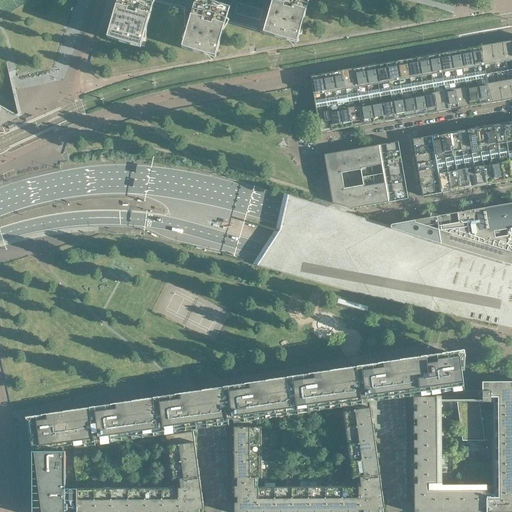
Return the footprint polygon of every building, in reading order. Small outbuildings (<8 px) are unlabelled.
[(70,0),(65,17),(48,67),(17,74),(17,76),(50,69),(73,0),(70,0)] [(148,27),(155,2),(155,0),(118,0),(116,10),(110,30),(109,33),(108,35),(108,38),(108,39),(118,42),(129,45),(141,48),(143,43),(144,40),(146,40),(147,37),(147,28),(148,27)] [(224,30),(230,20),(227,19),(230,6),(214,1),(209,0),(195,0),(192,15),(188,15),(188,14),(187,15),(188,27),(183,36),(182,38),(184,40),(182,48),(193,52),(205,55),(213,57),(215,58),(216,58),(216,56),(224,30)] [(303,23),(309,0),(273,0),(273,1),(270,1),(270,0),(269,0),(269,13),(264,30),(263,33),(263,34),(264,34),(274,37),(285,41),(294,43),(296,43),(297,43),(297,42),(298,38),(299,35),(303,23)] [(441,16),(303,41),(298,42),(297,42),(297,43),(296,43),(294,43),(296,45),(395,27),(451,17),(452,14),(420,5),(419,7),(441,14),(441,16)] [(107,33),(109,33),(110,30),(98,33),(87,70),(99,79),(121,75),(179,65),(211,59),(209,58),(99,76),(90,69),(99,35),(107,33)] [(511,99),(511,40),(481,46),(486,74),(491,103),(511,99)] [(291,43),(255,49),(256,52),(292,45),(291,43)] [(486,74),(481,46),(470,48),(475,76),(486,74)] [(475,76),(470,48),(460,50),(465,78),(475,76)] [(217,56),(216,56),(216,58),(215,58),(213,57),(214,59),(249,53),(248,50),(217,56)] [(465,78),(460,50),(449,52),(454,80),(465,78)] [(454,80),(449,52),(439,53),(444,82),(454,80)] [(444,82),(439,53),(428,55),(433,84),(444,82)] [(433,84),(428,55),(417,57),(422,86),(433,84)] [(422,86),(417,57),(407,59),(412,88),(422,86)] [(412,88),(407,59),(396,61),(401,89),(412,88)] [(401,89),(396,61),(385,63),(390,91),(401,89)] [(390,91),(385,63),(375,65),(380,93),(390,91)] [(380,93),(375,65),(364,66),(369,95),(380,93)] [(369,95),(364,66),(353,68),(358,97),(369,95)] [(358,97),(353,68),(343,70),(348,99),(358,97)] [(348,99),(343,70),(332,72),(337,101),(348,99)] [(337,101),(332,72),(321,74),(326,102),(337,101)] [(326,102),(321,74),(310,76),(315,104),(326,102)] [(491,103),(486,74),(475,76),(480,105),(491,103)] [(480,105),(475,76),(465,78),(470,107),(480,105)] [(470,107),(465,78),(454,80),(459,109),(470,107)] [(459,109),(454,80),(444,82),(449,110),(459,109)] [(449,110),(444,82),(433,84),(438,112),(449,110)] [(438,112),(433,84),(422,86),(427,114),(438,112)] [(427,114),(422,86),(412,88),(417,116),(427,114)] [(140,115),(143,117),(296,90),(287,137),(283,140),(288,144),(299,87),(287,89),(287,90),(284,90),(284,89),(282,90),(282,91),(277,92),(277,91),(250,96),(172,110),(140,115)] [(417,116),(412,88),(401,89),(406,118),(417,116)] [(406,118),(401,89),(390,91),(395,120),(406,118)] [(395,120),(390,91),(380,93),(385,122),(395,120)] [(385,122),(380,93),(369,95),(374,124),(385,122)] [(374,124),(369,95),(358,97),(363,125),(374,124)] [(363,125),(358,97),(348,99),(353,127),(363,125)] [(353,127),(348,99),(337,101),(342,129),(353,127)] [(342,129),(337,101),(326,102),(332,131),(342,129)] [(332,131),(326,102),(315,104),(320,133),(332,131)] [(63,154),(65,153),(69,143),(79,140),(137,119),(135,117),(110,126),(77,138),(77,139),(75,140),(74,139),(67,142),(63,154)] [(511,121),(503,123),(508,152),(511,175),(511,121)] [(508,152),(503,123),(494,125),(499,153),(508,152)] [(499,153),(494,125),(485,126),(490,155),(499,153)] [(490,155),(485,126),(476,128),(481,157),(490,155)] [(481,157),(476,128),(467,130),(472,158),(481,157)] [(472,158),(467,130),(459,131),(464,160),(472,158)] [(464,160),(459,131),(450,133),(455,161),(464,160)] [(455,161),(450,133),(441,134),(446,163),(455,161)] [(446,163),(441,134),(432,136),(433,144),(435,152),(436,160),(437,164),(446,163)] [(433,144),(432,136),(413,139),(414,147),(433,144)] [(399,150),(398,142),(379,145),(380,153),(399,150)] [(435,152),(433,144),(414,147),(415,155),(435,152)] [(316,191),(317,190),(313,185),(281,150),(277,145),(276,146),(316,191)] [(384,178),(383,170),(381,161),(380,153),(379,145),(324,155),(333,203),(352,209),(389,202),(387,194),(386,186),(384,178)] [(401,158),(399,150),(380,153),(381,161),(401,158)] [(436,160),(435,152),(415,155),(417,164),(436,160)] [(511,180),(511,175),(508,152),(499,153),(504,182),(511,180)] [(504,182),(499,153),(490,155),(495,184),(504,182)] [(495,184),(490,155),(481,157),(486,185),(495,184)] [(486,185),(481,157),(472,158),(477,187),(486,185)] [(60,162),(59,165),(120,160),(175,165),(212,173),(212,172),(212,170),(175,163),(120,158),(68,162),(60,162)] [(402,166),(401,158),(381,161),(383,170),(402,166)] [(477,187),(472,158),(464,160),(469,188),(477,187)] [(438,168),(437,164),(436,160),(417,164),(418,172),(438,168)] [(469,188),(464,160),(455,161),(460,190),(469,188)] [(460,190),(455,161),(446,163),(451,191),(460,190)] [(451,191),(446,163),(437,164),(438,168),(439,177),(441,185),(442,193),(451,191)] [(404,174),(403,170),(402,166),(383,170),(384,178),(404,174)] [(439,177),(438,168),(418,172),(420,180),(439,177)] [(405,182),(404,174),(384,178),(386,186),(405,182)] [(441,185),(439,177),(420,180),(421,188),(441,185)] [(407,191),(405,182),(386,186),(387,194),(407,191)] [(442,193),(441,185),(421,188),(423,196),(442,193)] [(408,199),(407,191),(387,194),(389,202),(408,199)] [(511,202),(440,216),(433,213),(433,214),(431,213),(430,217),(395,223),(395,224),(392,224),(393,227),(395,227),(395,228),(394,229),(393,229),(511,264),(511,202)] [(37,254),(39,256),(99,237),(147,240),(202,253),(202,252),(202,251),(147,238),(99,234),(82,240),(83,241),(81,241),(80,240),(37,254)] [(0,267),(31,258),(29,256),(0,264),(0,358),(0,359),(5,381),(11,413),(14,412),(0,346),(0,267)] [(380,475),(374,435),(369,398),(396,394),(420,391),(420,393),(464,387),(462,371),(465,371),(465,349),(395,360),(338,369),(339,378),(343,405),(353,478),(361,477),(380,475)] [(343,405),(339,378),(338,369),(250,383),(251,391),(255,418),(297,412),(297,411),(343,405)] [(441,486),(441,434),(440,402),(457,402),(462,441),(491,440),(491,485),(487,486),(487,511),(511,511),(511,381),(482,382),(482,397),(478,397),(456,397),(457,399),(440,399),(440,397),(437,397),(437,396),(413,396),(414,511),(443,511),(444,486),(441,486)] [(256,426),(255,418),(251,391),(250,383),(201,390),(140,399),(96,406),(97,415),(101,439),(165,431),(165,430),(169,430),(193,426),(192,424),(206,422),(227,419),(227,420),(233,419),(233,421),(234,421),(234,511),(257,511),(257,487),(255,487),(255,478),(262,478),(261,426),(256,426)] [(101,440),(101,439),(97,415),(96,406),(26,417),(26,421),(27,423),(30,443),(32,443),(33,450),(36,450),(36,449),(101,440)] [(199,476),(196,450),(193,426),(169,430),(169,435),(166,436),(172,480),(179,479),(199,476)] [(203,504),(203,500),(199,476),(179,479),(179,488),(77,488),(76,511),(77,510),(66,510),(65,451),(36,451),(33,451),(33,460),(32,511),(203,511),(202,504),(203,504)] [(384,503),(380,475),(361,477),(362,486),(257,487),(257,511),(384,511),(383,503),(384,503)] [(487,511),(487,486),(444,486),(443,511),(487,511)]
